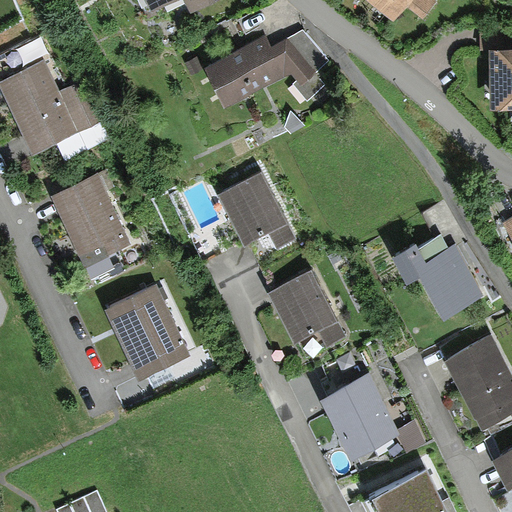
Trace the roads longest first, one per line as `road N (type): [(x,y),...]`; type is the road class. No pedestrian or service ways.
road 1 (residential): [(331,22),(342,59),(440,178),(511,299)]
road 2 (residential): [(216,255),(337,511)]
road 3 (residential): [(104,408),(0,194)]
road 4 (residential): [(331,22),(511,173)]
road 5 (residential): [(415,369),(483,511)]
